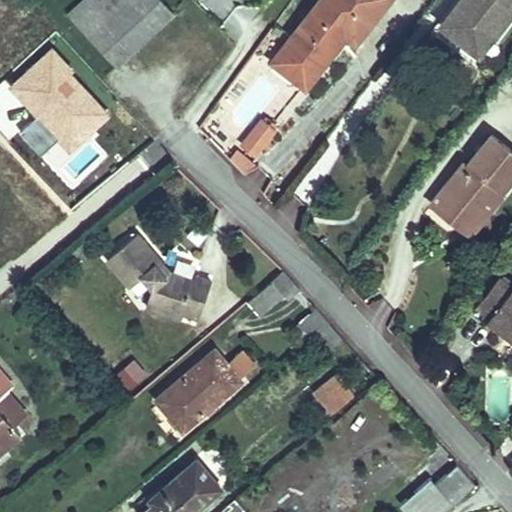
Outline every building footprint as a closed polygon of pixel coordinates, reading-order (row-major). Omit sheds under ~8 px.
[(83,0),(69,14),(117,65),(174,12),(162,0),(83,0)] [(319,0),(273,60),(306,85),(332,52),(328,48),(341,30),(346,33),(355,40),(386,0),(319,0)] [(511,0),(459,0),(442,23),(478,51),(511,5),(511,0)] [(328,48),(332,52),(346,33),(341,30),(328,48)] [(14,87),(33,109),(37,105),(43,112),(40,116),(21,133),(35,148),(54,131),(74,112),(84,123),(100,108),(62,67),(66,64),(53,50),(14,87)] [(37,105),(33,109),(40,116),(43,112),(37,105)] [(74,112),(54,131),(64,142),(84,123),(74,112)] [(243,143),(255,153),(274,129),(273,128),(276,124),(266,116),(263,121),(262,120),(243,143)] [(432,203),(451,218),(456,212),(470,223),(491,196),(494,199),(499,192),(511,175),(511,150),(491,134),(466,166),(463,164),(432,203)] [(231,159),(244,173),(245,173),(257,166),(238,149),(231,159)] [(451,218),(471,234),(501,195),(499,192),(494,199),(491,196),(470,223),(456,212),(451,218)] [(146,305),(181,318),(183,312),(198,318),(211,280),(195,275),(194,279),(191,279),(172,272),(170,271),(165,275),(156,264),(161,260),(137,232),(107,258),(130,285),(142,275),(153,287),(146,305)] [(73,250),(79,259),(91,249),(84,240),(73,250)] [(172,272),(191,279),(196,264),(177,258),(172,272)] [(156,264),(165,275),(170,271),(161,260),(156,264)] [(247,301),(259,314),(283,293),(288,298),(300,289),(283,269),(247,301)] [(511,286),(499,276),(476,305),(490,315),(488,318),(511,336),(511,334),(511,286)] [(316,307),(299,322),(313,338),(314,337),(330,324),(316,307)] [(314,337),(327,352),(343,338),(330,324),(314,337)] [(156,397),(182,429),(241,379),(239,377),(226,362),(215,348),(156,397)] [(226,362),(239,377),(254,364),(241,349),(226,362)] [(119,372),(131,386),(145,374),(133,360),(119,372)] [(0,451),(21,434),(12,423),(0,408),(0,396),(7,390),(13,385),(0,369),(0,451)] [(313,391),(331,411),(354,392),(337,372),(313,391)] [(0,396),(0,408),(12,423),(25,412),(7,390),(0,396)] [(487,435),(497,446),(507,433),(504,429),(494,429),(487,435)] [(386,455),(356,484),(370,499),(401,471),(386,455)] [(140,511),(139,511),(191,511),(221,487),(197,458),(167,484),(170,487),(166,490),(163,487),(150,498),(152,501),(140,511)] [(441,511),(474,483),(457,463),(436,481),(431,476),(400,503),(407,511),(441,511)] [(223,508),(226,511),(247,511),(235,497),(223,508)]
